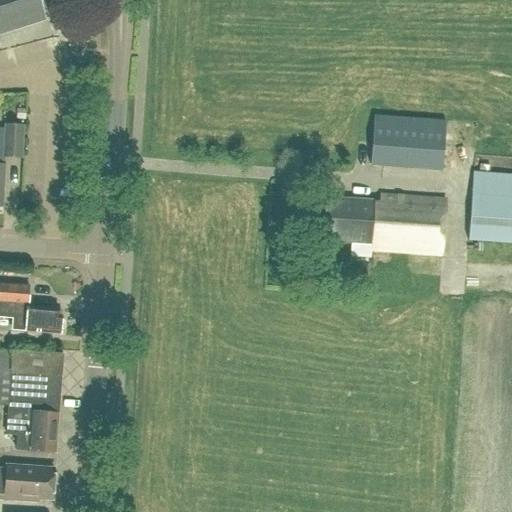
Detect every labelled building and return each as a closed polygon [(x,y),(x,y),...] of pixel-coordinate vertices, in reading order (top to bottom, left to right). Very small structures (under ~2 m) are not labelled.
[(39,0),(0,0),(0,34),(46,20),(39,0)] [(441,171),(445,122),(374,116),(370,165),(441,171)] [(20,157),(21,125),(3,124),(1,157),(20,157)] [(511,175),(473,173),(467,241),(511,243),(511,175)] [(335,243),(351,244),(369,245),(369,250),(441,255),(445,200),(377,195),(377,200),(341,198),(341,204),(326,203),(323,235),(336,236),(335,243)] [(0,316),(25,319),(23,331),(57,334),(58,331),(61,328),(62,323),(59,319),(59,311),(26,308),(28,286),(0,283),(0,316)] [(60,355),(11,352),(0,350),(0,405),(7,406),(5,434),(16,434),(15,450),(54,453),(60,355)] [(5,465),(3,500),(37,502),(37,498),(52,499),(54,468),(5,465)]
